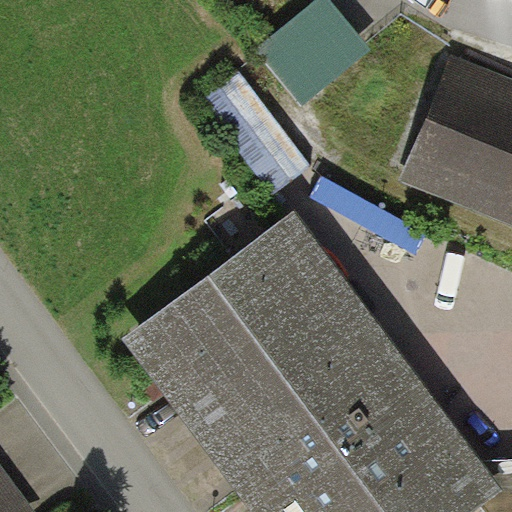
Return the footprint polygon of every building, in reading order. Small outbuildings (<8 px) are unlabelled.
[(373,49),(333,0),(315,0),(254,49),(302,107),(373,49)] [(511,78),(450,54),(400,181),(511,225),(511,78)] [(313,165),(239,70),(201,99),(275,195),(313,165)] [(481,461),(296,213),(124,340),(244,500),(252,511),(476,511),(483,507),(504,492),(481,461)] [(511,511),(511,460),(481,461),(504,492),(483,507),(486,511),(511,511)] [(0,511),(35,511),(0,464),(0,511)] [(252,511),(244,500),(227,511),(252,511)]
